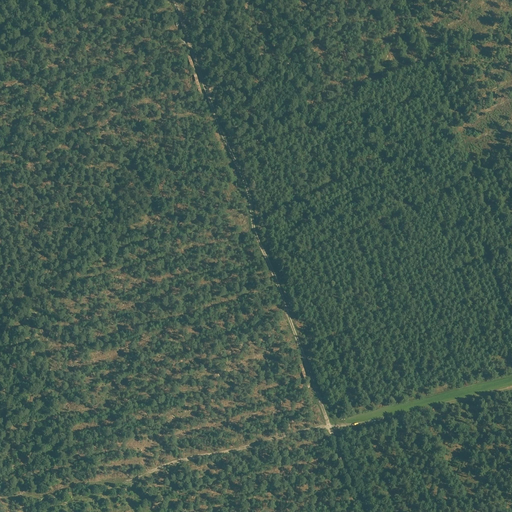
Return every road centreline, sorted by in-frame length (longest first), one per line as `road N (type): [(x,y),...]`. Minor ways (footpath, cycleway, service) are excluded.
road 1 (track): [(363,511),(174,0)]
road 2 (track): [(511,379),(136,478),(77,484)]
